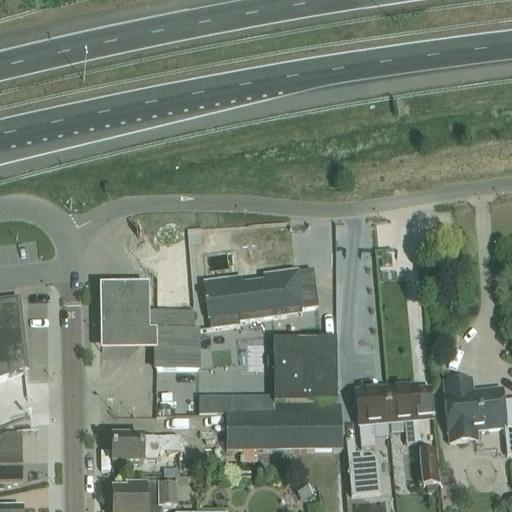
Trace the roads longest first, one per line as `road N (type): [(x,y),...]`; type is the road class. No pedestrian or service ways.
road 1 (motorway): [(0,134),(296,75),(511,45)]
road 2 (residential): [(61,236),(132,207),(328,213),(511,189)]
road 3 (motorway): [(342,0),(0,69)]
road 4 (unclassified): [(72,511),(69,273),(61,236)]
